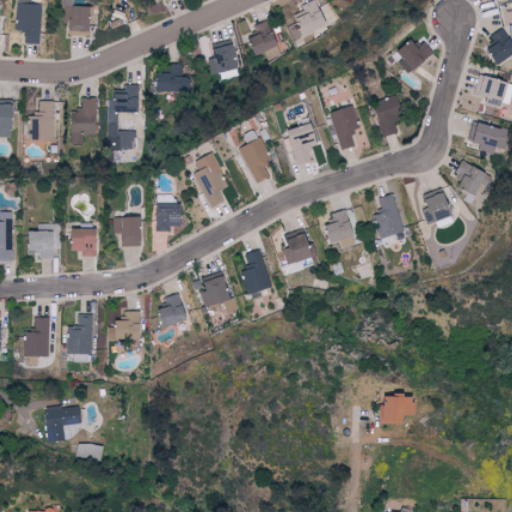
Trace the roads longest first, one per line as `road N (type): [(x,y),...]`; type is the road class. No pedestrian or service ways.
road 1 (residential): [(0,290),(133,279),(263,213),(414,159),(436,135),(459,50),(455,23)]
road 2 (residential): [(0,73),(72,75),(245,0)]
